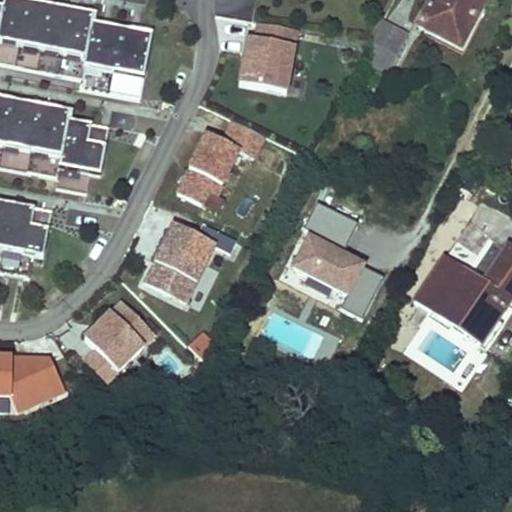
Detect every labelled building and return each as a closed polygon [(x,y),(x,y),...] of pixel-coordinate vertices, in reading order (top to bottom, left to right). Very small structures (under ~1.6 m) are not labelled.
[(140,103),(151,37),(124,32),(95,26),(96,17),(50,8),(9,0),(4,0),(3,9),(0,8),(0,66),(81,83),(80,92),(140,103)] [(460,51),(485,2),(481,0),(431,0),(417,27),(460,51)] [(382,22),(361,62),(387,76),(407,36),(382,22)] [(238,88),(286,96),(297,32),(257,25),(254,42),(253,48),(252,55),(244,53),(238,88)] [(247,41),(244,53),(252,55),(253,48),(254,42),(247,41)] [(100,178),(107,138),(90,135),(67,130),(68,120),(0,107),(0,170),(57,181),(55,191),(87,197),(90,176),(100,178)] [(263,138),(232,123),(222,144),(206,137),(186,177),(177,196),(218,216),(224,203),(216,199),(238,153),(253,160),(263,138)] [(42,261),(49,227),(32,223),(34,211),(15,208),(0,204),(0,274),(29,280),(33,259),(42,261)] [(381,281),(335,257),(339,251),(343,253),(357,227),(316,205),(302,231),(310,236),(291,271),(344,299),(337,312),(359,323),(381,281)] [(49,227),(51,214),(34,211),(32,223),(49,227)] [(178,298),(205,241),(164,221),(151,247),(137,278),(178,298)] [(511,248),(509,246),(483,283),(473,298),(465,293),(452,319),(457,322),(452,330),(480,349),(511,300),(511,248)] [(414,304),(430,315),(435,307),(452,319),(465,293),(450,283),(460,268),(444,257),(414,304)] [(465,293),(474,277),(460,268),(450,283),(465,293)] [(483,283),(474,277),(465,293),(473,298),(483,283)] [(95,354),(116,375),(154,338),(121,305),(92,334),(83,342),(95,354)] [(448,327),(452,319),(435,307),(430,315),(448,327)] [(457,322),(452,319),(448,327),(452,330),(457,322)] [(201,336),(187,350),(203,366),(213,347),(201,336)] [(105,386),(116,375),(95,354),(84,365),(105,386)] [(20,358),(0,357),(0,397),(8,397),(16,415),(65,393),(50,359),(26,370),(19,369),(19,367),(20,358)]
